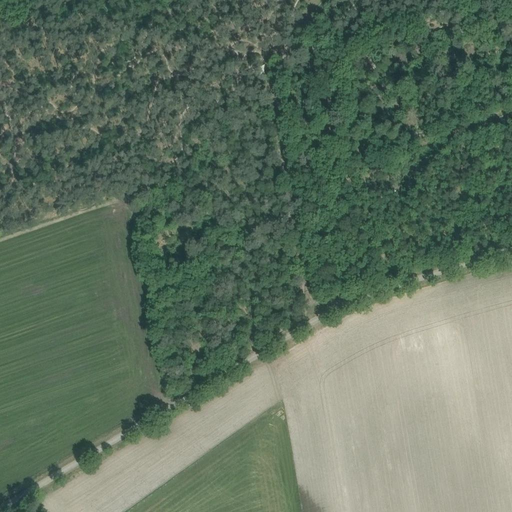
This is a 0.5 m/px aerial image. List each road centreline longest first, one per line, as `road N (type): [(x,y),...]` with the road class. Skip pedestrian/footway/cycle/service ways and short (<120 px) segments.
road 1 (unclassified): [(0,507),(339,306),(511,250)]
road 2 (track): [(319,317),(274,76)]
